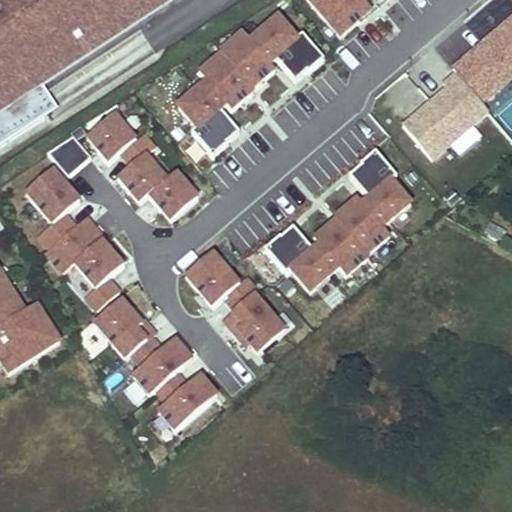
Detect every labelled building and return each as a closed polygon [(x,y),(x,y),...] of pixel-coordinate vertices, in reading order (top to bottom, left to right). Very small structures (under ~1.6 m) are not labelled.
[(0,0),(0,152),(48,121),(31,96),(179,0),(0,0)] [(305,0),(340,41),(372,14),(359,0),(379,0),(384,4),(388,0),(305,0)] [(511,18),(458,67),(489,102),(511,81),(511,18)] [(252,94),(275,74),(270,68),(276,63),(295,86),(324,64),(302,39),(297,43),(278,21),(250,45),(243,37),(198,77),(206,86),(178,110),(197,132),(192,136),(213,161),(240,137),(220,114),(226,110),(231,115),(254,96),(252,94)] [(449,89),(403,128),(432,162),(488,115),(455,76),(445,85),(449,89)] [(136,145),(114,119),(87,142),(108,168),(120,158),(136,145)] [(166,185),(145,160),(154,152),(143,139),(136,145),(120,158),(131,171),(117,183),(140,208),(148,201),(166,185)] [(91,161),(73,140),(60,149),(80,171),(91,161)] [(80,171),(60,149),(48,157),(68,181),(80,171)] [(311,296),(339,272),(345,280),(368,261),(367,259),(390,240),(383,231),(411,207),(392,185),(397,181),(375,156),(349,181),(368,203),(362,208),(358,202),(335,222),(336,224),(313,243),(318,249),(313,254),(293,231),(265,253),(287,278),(291,274),(311,296)] [(66,219),(80,206),(53,174),(26,197),(53,228),(39,240),(50,253),(76,231),(66,219)] [(171,226),(198,203),(176,177),(166,185),(148,201),(171,226)] [(103,243),(104,242),(87,222),(76,231),(50,253),(46,257),(63,277),(76,266),(103,243)] [(509,234),(491,224),(484,234),(502,245),(509,234)] [(110,282),(126,268),(103,243),(76,266),(98,292),(87,302),(98,314),(121,294),(110,282)] [(254,298),(258,295),(247,282),(240,289),(213,257),(186,279),(213,311),(225,302),(235,314),(254,298)] [(0,368),(8,381),(59,349),(38,313),(26,321),(0,279),(0,368)] [(285,334),(254,298),(235,314),(224,324),(242,344),(245,341),(251,348),(259,357),(285,334)] [(95,327),(127,363),(132,359),(152,342),(156,338),(138,318),(136,321),(130,314),(122,304),(95,327)] [(138,318),(133,312),(130,314),(136,321),(138,318)] [(251,348),(245,341),(242,344),(247,351),(251,348)] [(177,378),(192,365),(174,344),(162,354),(152,342),(132,359),(142,371),(132,381),(150,401),(156,395),(177,378)] [(176,436),(217,399),(199,380),(187,390),(177,378),(156,395),(167,408),(158,416),(176,436)]
